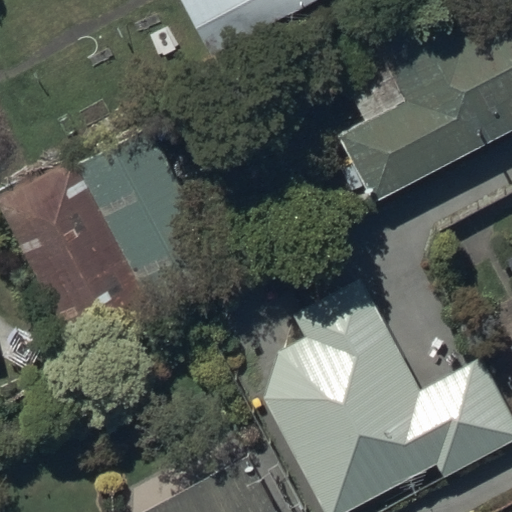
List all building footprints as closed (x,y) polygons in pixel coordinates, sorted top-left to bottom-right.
[(179,0),(208,52),(303,0),(179,0)] [(334,130),(368,196),(511,121),(511,0),(485,0),(450,18),(442,3),(372,40),(389,72),(349,93),(361,116),(334,130)] [(139,116),(0,192),(0,212),(72,342),(220,260),(139,116)] [(511,248),(502,254),(511,272),(511,340),(510,341),(511,345),(511,365),(511,366),(511,248)] [(442,475),(511,435),(511,419),(476,357),(418,390),(355,280),(292,316),(303,334),(275,350),(260,399),(324,511),(341,511),(433,460),(442,475)] [(272,511),(243,456),(135,511),(272,511)]
